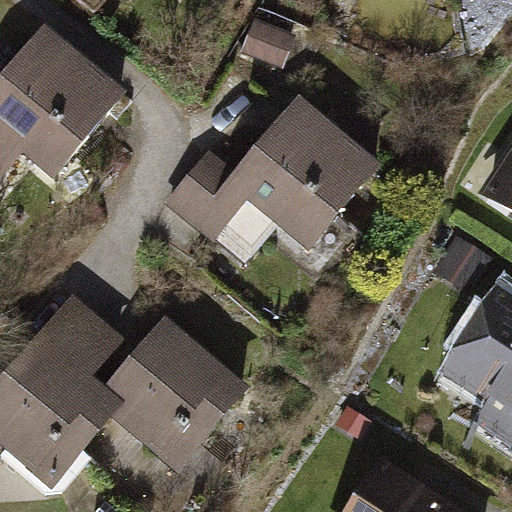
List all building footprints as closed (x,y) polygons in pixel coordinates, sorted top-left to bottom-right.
[(60,0),(99,30),(118,6),(110,0),(60,0)] [(66,191),(136,110),(54,39),(0,101),(0,201),(33,163),(66,191)] [(319,264),(390,177),(306,109),(241,190),(215,169),(172,222),(248,284),(286,238),(319,264)] [(511,145),(484,190),(511,207),(511,145)] [(484,279),(455,261),(442,282),(471,299),(484,279)] [(446,400),(511,439),(511,307),(504,303),(446,400)] [(0,414),(0,456),(61,506),(123,429),(105,414),(90,401),(128,354),(81,316),(0,414)] [(193,485),(258,404),(171,334),(105,414),(123,429),(193,485)] [(470,511),(386,460),(354,511),(470,511)]
